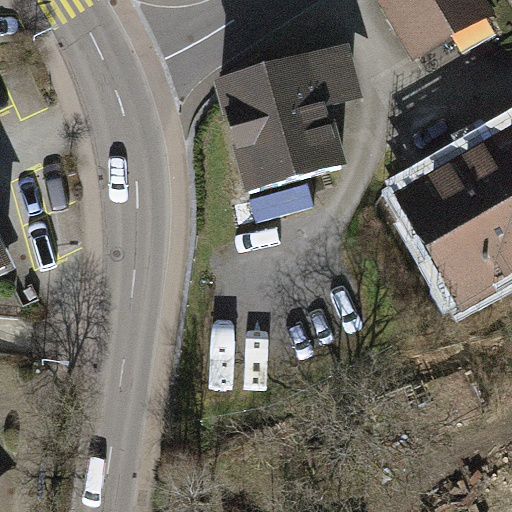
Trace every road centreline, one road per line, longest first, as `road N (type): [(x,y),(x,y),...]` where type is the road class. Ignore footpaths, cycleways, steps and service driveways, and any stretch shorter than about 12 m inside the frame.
road 1 (tertiary): [(102,511),(135,171),(118,91)]
road 2 (residential): [(262,0),(118,91)]
